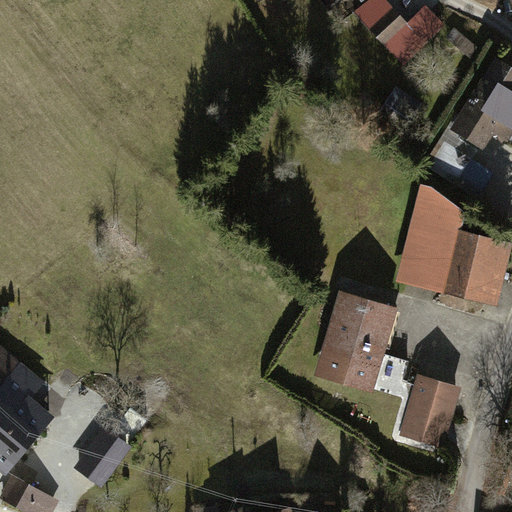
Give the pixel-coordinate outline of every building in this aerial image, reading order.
[(393,0),(374,0),(362,12),(408,63),(431,42),(393,0)] [(486,49),(459,27),(450,38),(477,59),(486,49)] [(511,61),(504,57),(459,129),(493,150),(502,136),(511,141),(511,61)] [(503,170),(452,140),(434,170),(486,200),(503,170)] [(511,291),(511,243),(465,233),(449,303),(507,316),(511,291)] [(382,402),(412,316),(355,297),(325,382),(382,402)] [(64,413),(0,362),(0,462),(15,474),(64,413)] [(471,392),(427,379),(411,436),(455,448),(471,392)] [(107,487),(138,446),(109,425),(78,466),(107,487)] [(57,511),(66,497),(21,473),(8,498),(33,511),(57,511)]
